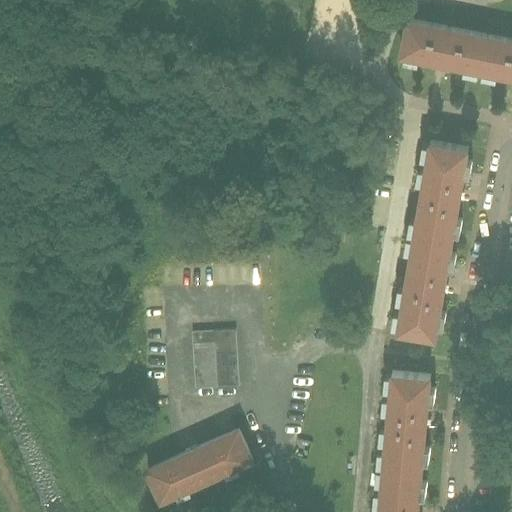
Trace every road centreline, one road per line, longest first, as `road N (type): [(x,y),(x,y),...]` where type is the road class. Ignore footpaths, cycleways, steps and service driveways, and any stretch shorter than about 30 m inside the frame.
road 1 (residential): [(445,511),(490,166),(511,133)]
road 2 (residential): [(369,328),(336,329),(310,344),(280,377),(272,401),(278,462),(311,511)]
road 3 (residential): [(403,90),(369,328)]
road 4 (residential): [(369,328),(351,511)]
